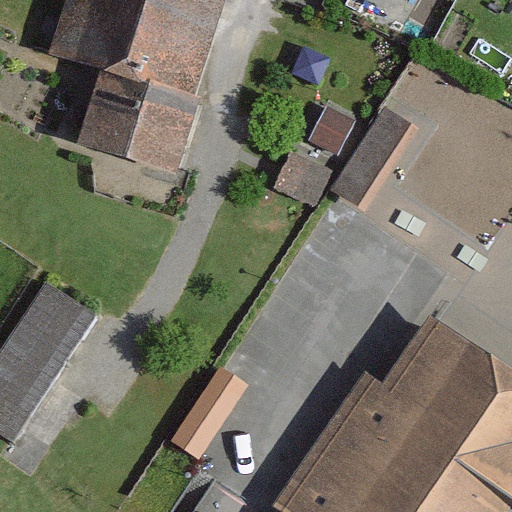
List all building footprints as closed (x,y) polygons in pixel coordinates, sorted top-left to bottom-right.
[(226,0),(63,0),(47,61),(97,75),(76,151),(178,179),(226,0)] [(336,185),(367,201),(439,71),(408,54),(336,185)] [(343,146),(360,111),(329,96),(312,130),(343,146)] [(291,146),(278,182),(321,198),(335,162),(291,146)] [(41,280),(0,340),(0,426),(13,435),(94,315),(41,280)] [(293,511),(511,511),(511,373),(414,310),(286,504),(293,511)] [(210,451),(247,372),(215,357),(178,436),(210,451)]
